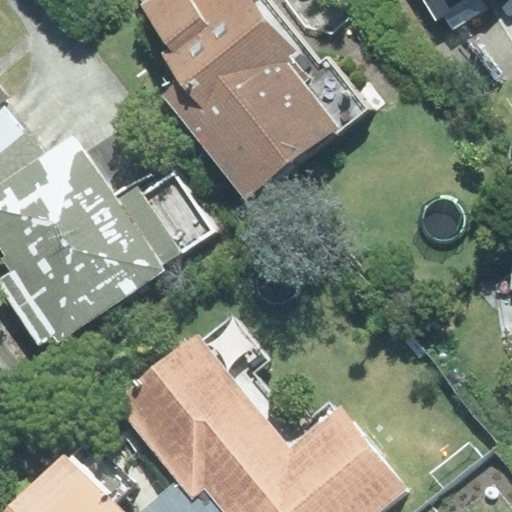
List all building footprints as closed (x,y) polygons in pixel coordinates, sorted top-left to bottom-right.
[(178,94),(257,199),(352,127),(300,58),(309,51),(269,0),(144,0),(202,76),(178,94)] [(434,0),(445,17),(473,0),(434,0)] [(0,109),(17,97),(0,75),(0,109)] [(13,291),(53,350),(197,255),(149,182),(127,197),(85,135),(0,190),(0,243),(26,282),(13,291)] [(211,337),(129,401),(204,495),(214,486),(234,511),(392,511),(416,494),(348,407),(298,447),(211,337)] [(140,511),(81,455),(25,511),(140,511)]
